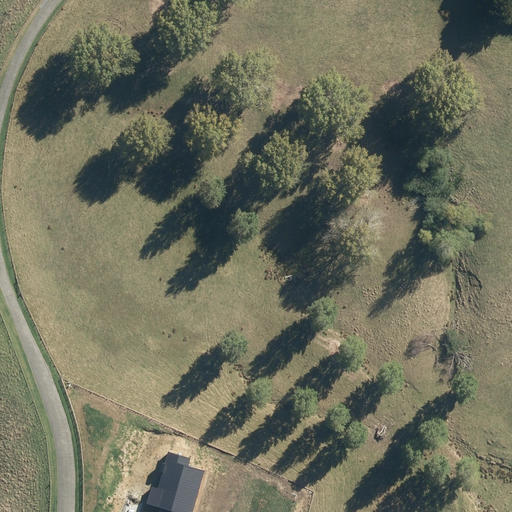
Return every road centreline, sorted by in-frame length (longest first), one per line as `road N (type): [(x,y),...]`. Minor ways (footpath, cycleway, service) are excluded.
road 1 (residential): [(0,276),(57,438),(59,511)]
road 2 (residential): [(52,0),(0,117)]
